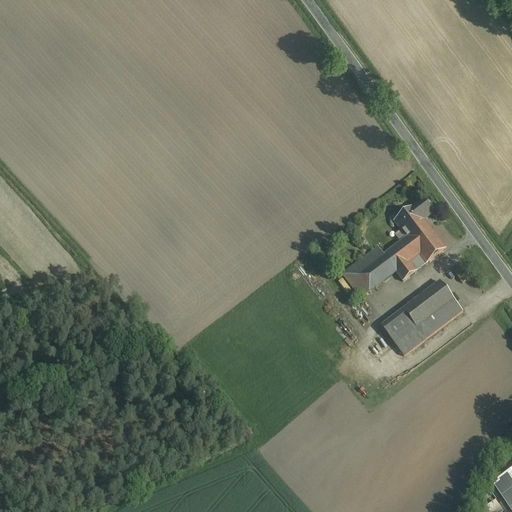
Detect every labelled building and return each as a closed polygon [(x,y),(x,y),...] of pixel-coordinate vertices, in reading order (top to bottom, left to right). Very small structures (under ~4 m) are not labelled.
[(413,208),(394,222),(407,240),(427,225),(423,221),(433,214),(423,201),(414,208),(413,208)] [(384,257),(396,273),(403,283),(416,273),(426,265),(427,265),(446,250),(427,225),(407,240),(384,257)] [(378,249),(342,275),(361,299),(370,293),(396,273),(384,257),(378,249)] [(464,265),(454,273),(462,284),(473,276),(464,265)] [(462,312),(440,283),(432,290),(445,308),(417,330),(425,341),(462,312)] [(445,308),(432,290),(403,312),(417,330),(445,308)] [(417,330),(403,312),(381,329),(403,358),(425,341),(417,330)] [(511,511),(511,472),(493,486),(511,511)] [(502,511),(496,503),(483,511),(482,511),(502,511)]
